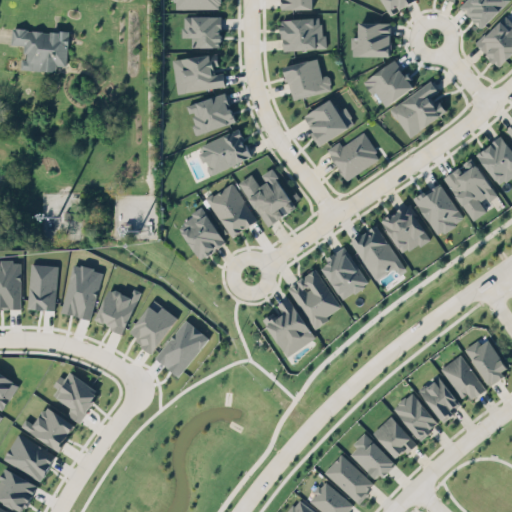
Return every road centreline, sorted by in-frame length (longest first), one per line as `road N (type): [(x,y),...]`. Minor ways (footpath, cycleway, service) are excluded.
road 1 (tertiary): [(234,511),(357,372),(511,262)]
road 2 (residential): [(249,274),(511,84)]
road 3 (residential): [(51,511),(130,398),(128,377),(71,345),(0,338)]
road 4 (residential): [(250,0),(260,100),(335,215)]
road 5 (residential): [(511,407),(389,511)]
